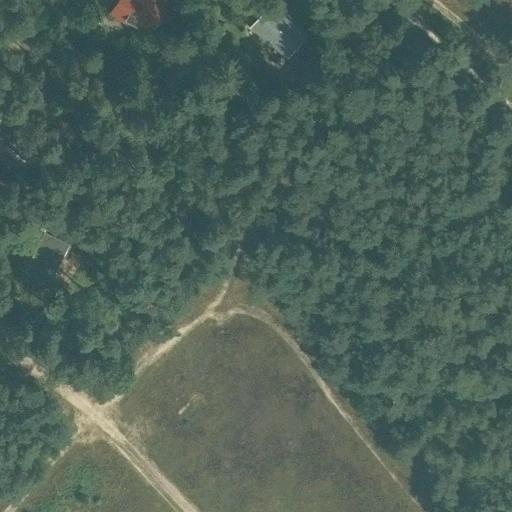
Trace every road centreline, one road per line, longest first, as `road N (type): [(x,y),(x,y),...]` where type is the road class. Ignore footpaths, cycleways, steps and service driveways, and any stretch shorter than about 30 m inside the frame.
road 1 (track): [(8,511),(90,406),(225,259),(239,230)]
road 2 (track): [(178,313),(208,300),(244,304),(264,317),(420,511)]
road 3 (track): [(0,352),(65,384),(187,511)]
